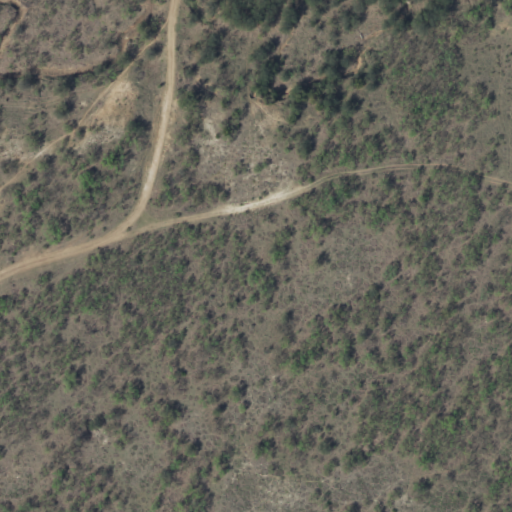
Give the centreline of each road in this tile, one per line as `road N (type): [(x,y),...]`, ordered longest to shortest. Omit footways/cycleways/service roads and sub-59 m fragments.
road 1 (track): [(511,182),(432,163),(377,166),(271,202),(117,234)]
road 2 (track): [(178,0),(173,88),(150,191),(117,234)]
road 3 (track): [(0,277),(117,234)]
